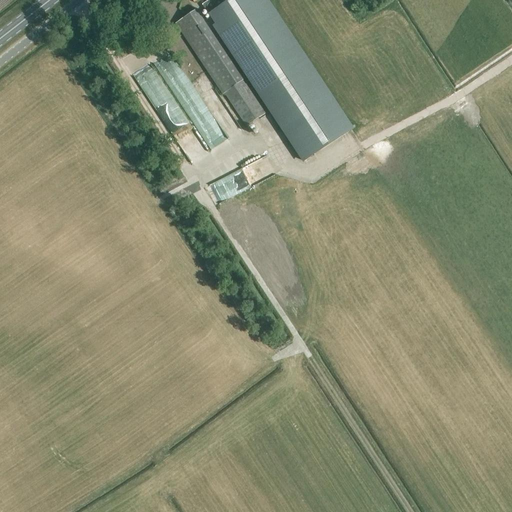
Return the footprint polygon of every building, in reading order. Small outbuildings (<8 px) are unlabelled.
[(192,0),(194,3),(198,0),(210,0),(211,0),(202,6),(215,25),(212,27),(303,164),(354,130),(267,0),(192,0)] [(225,93),(243,81),(196,10),(176,24),(223,94),(225,93)] [(243,81),(225,93),(247,127),(265,115),(243,81)] [(187,125),(170,133),(178,149),(195,142),(187,125)] [(224,136),(231,134),(229,126),(221,129),(224,136)] [(217,141),(186,157),(192,167),(223,151),(217,141)]
